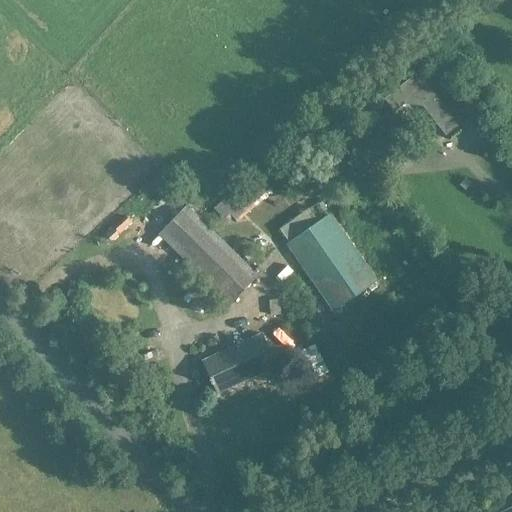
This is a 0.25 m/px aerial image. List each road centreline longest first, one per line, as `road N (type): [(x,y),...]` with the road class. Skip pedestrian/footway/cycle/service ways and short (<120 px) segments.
road 1 (unclassified): [(190,511),(0,309)]
road 2 (secondary): [(340,511),(511,430)]
